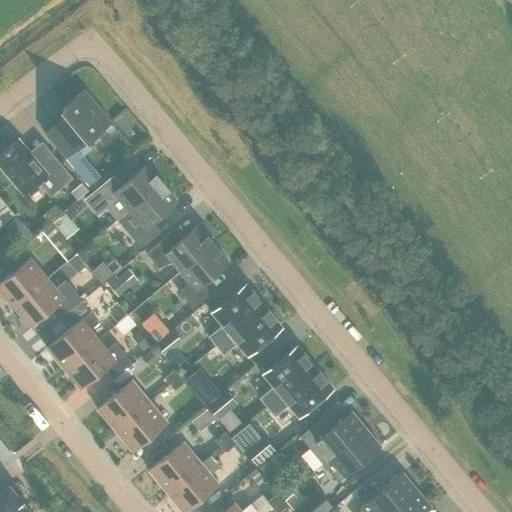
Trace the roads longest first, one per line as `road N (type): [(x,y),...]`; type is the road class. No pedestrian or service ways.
road 1 (residential): [(486,511),(103,51),(70,52),(0,105)]
road 2 (residential): [(0,349),(134,511)]
